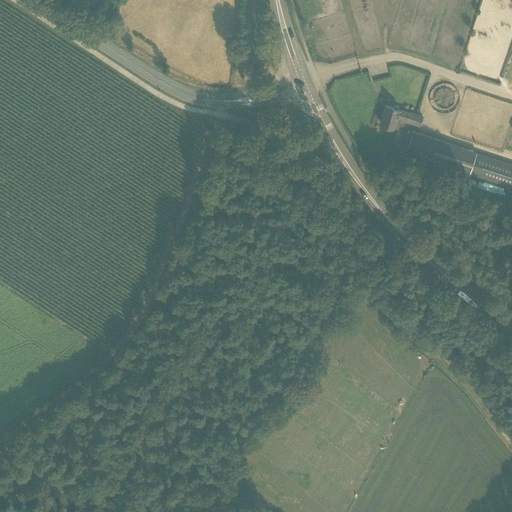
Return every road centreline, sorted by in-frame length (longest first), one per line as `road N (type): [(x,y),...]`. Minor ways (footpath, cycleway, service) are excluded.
road 1 (track): [(271,131),(301,201),(511,449)]
road 2 (track): [(220,116),(202,177),(131,333),(42,412),(0,433)]
road 3 (tertiary): [(511,331),(420,253),(341,159)]
road 4 (tertiary): [(240,101),(165,87),(31,0)]
